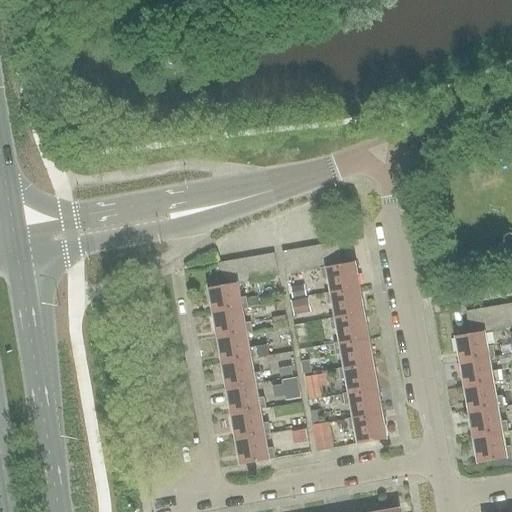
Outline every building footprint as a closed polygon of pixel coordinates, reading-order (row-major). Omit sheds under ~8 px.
[(339,242),(328,244),(332,267),(343,265),(343,264),(339,242)] [(332,267),(328,244),(316,246),(320,269),(321,269),(332,267)] [(320,269),(316,246),(305,248),(309,271),(320,269)] [(309,271),(305,248),(294,250),(298,273),(309,271)] [(298,273),(294,250),(283,252),(287,275),(298,273)] [(275,254),(264,256),(268,278),(279,276),(275,254)] [(268,278),(264,256),(253,257),(257,280),(268,278)] [(257,280),(253,257),(242,259),(246,282),(257,280)] [(246,282),(242,259),(230,261),(234,284),(239,283),(246,282)] [(234,284),(230,261),(219,263),(223,286),(234,284)] [(357,262),(343,264),(343,265),(332,267),(321,269),(323,279),(328,279),(331,292),(361,287),(357,262)] [(242,298),(239,283),(234,284),(223,286),(208,288),(213,313),(249,307),(247,299),(247,297),(242,298)] [(303,287),(290,289),(292,299),(305,297),(303,287)] [(366,312),(361,287),(331,292),(331,293),(326,293),(328,305),(333,304),(335,318),(366,312)] [(257,297),(247,299),(249,307),(249,308),(258,306),(257,297)] [(306,299),(292,301),(294,314),(308,311),(306,299)] [(511,327),(511,305),(511,304),(501,306),(505,328),(511,327)] [(505,328),(501,306),(489,308),(493,330),(505,328)] [(246,323),(246,321),(244,309),(249,308),(249,307),(213,313),(218,339),(253,332),(251,322),(246,323)] [(493,330),(489,308),(478,310),(482,332),(486,331),(486,332),(493,330)] [(482,332),(478,310),(467,312),(471,334),(482,332)] [(370,338),(367,321),(366,312),(335,318),(330,319),(332,330),(337,329),(340,343),(335,344),(370,338)] [(287,316),(273,318),(275,330),(289,328),(287,316)] [(305,325),(296,326),(298,340),(308,338),(305,325)] [(489,346),(486,332),(486,331),(482,332),(471,334),(456,336),(460,362),(495,356),(494,345),(489,346)] [(268,345),(256,347),(251,348),(248,334),(253,333),(253,332),(218,339),(222,364),(253,359),(270,356),(268,345)] [(375,363),(370,338),(335,344),(337,355),(342,354),(344,368),(339,369),(375,363)] [(496,356),(495,356),(460,362),(464,387),(500,381),(498,370),(493,371),(491,357),(496,356)] [(255,373),(253,359),(222,364),(227,389),(262,383),(260,372),(255,373)] [(304,374),(313,372),(311,359),(302,360),(304,374)] [(379,388),(375,363),(339,369),(341,380),(346,379),(349,393),(344,394),(379,388)] [(291,368),(280,370),(281,378),(293,376),(291,368)] [(318,376),(306,378),(311,401),(322,399),(318,376)] [(299,379),(283,382),(287,402),(302,399),(299,379)] [(500,382),(500,381),(464,387),(469,413),(504,406),(503,396),(498,396),(495,382),(500,382)] [(262,383),(227,389),(231,415),(267,408),(265,397),(260,398),(257,384),(262,383)] [(384,413),(379,388),(344,394),(346,405),(351,404),(353,418),(348,419),(348,420),(384,413)] [(504,407),(504,406),(469,413),(473,438),(509,432),(507,421),(502,422),(500,408),(504,407)] [(267,408),(231,415),(236,440),(266,434),(271,434),(269,422),(264,423),(262,409),(267,408)] [(319,411),(311,412),(314,425),(321,424),(319,411)] [(388,439),(384,413),(348,420),(350,430),(355,429),(358,444),(388,439)] [(301,418),(294,419),(295,428),(303,427),(301,418)] [(334,448),(330,422),(321,424),(314,425),(318,451),(334,448)] [(306,431),(294,433),(296,445),(308,443),(306,431)] [(509,432),(473,438),(478,463),(511,457),(511,449),(511,446),(507,447),(504,433),(509,432)] [(269,448),(266,434),(236,440),(240,465),(276,459),(274,448),(269,448)]
